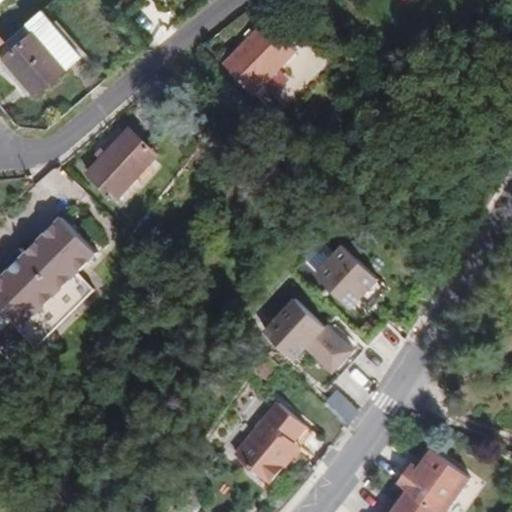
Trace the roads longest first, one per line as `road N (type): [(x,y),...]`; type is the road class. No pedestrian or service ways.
road 1 (residential): [(305,511),(435,334),(511,195)]
road 2 (residential): [(237,0),(62,141),(0,160)]
road 3 (unknown): [(395,395),(448,407),(511,437)]
